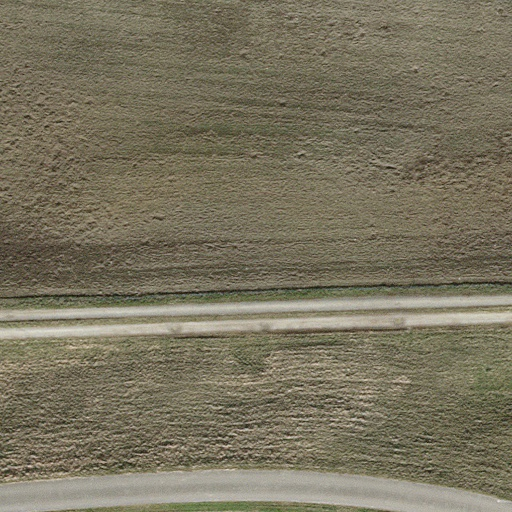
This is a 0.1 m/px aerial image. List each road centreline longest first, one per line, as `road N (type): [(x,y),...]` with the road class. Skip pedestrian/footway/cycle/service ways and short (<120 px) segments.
road 1 (track): [(0,327),(511,321)]
road 2 (track): [(0,500),(260,489),(458,511)]
